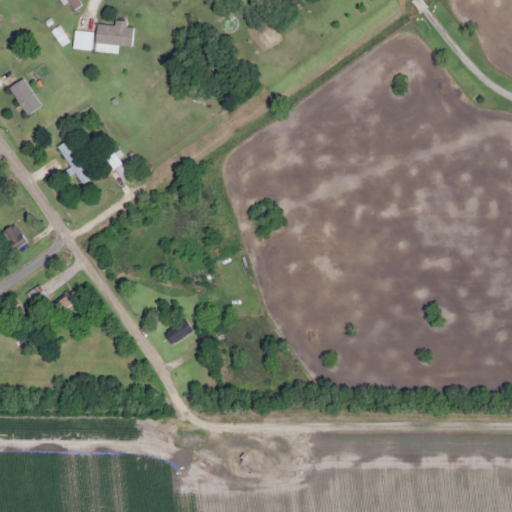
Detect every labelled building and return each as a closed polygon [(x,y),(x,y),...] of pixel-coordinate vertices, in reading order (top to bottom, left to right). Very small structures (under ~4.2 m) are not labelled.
[(65,0),(71,8),(79,3),(77,0),(65,0)] [(96,21),(92,49),(116,52),(117,43),(129,45),(132,23),(113,21),(112,23),(96,21)] [(71,47),(89,49),(91,30),(73,28),(71,47)] [(6,85),(24,114),(39,104),(21,76),(6,85)] [(67,166),(79,184),(88,177),(62,140),(55,145),(68,165),(67,166)] [(106,170),(121,164),(115,150),(100,157),(106,170)] [(0,229),(0,236),(9,248),(22,238),(10,222),(0,229)] [(23,293),(35,307),(47,297),(35,283),(23,293)] [(55,298),(56,312),(69,311),(69,297),(55,298)] [(168,343),(190,330),(183,318),(161,332),(168,343)]
